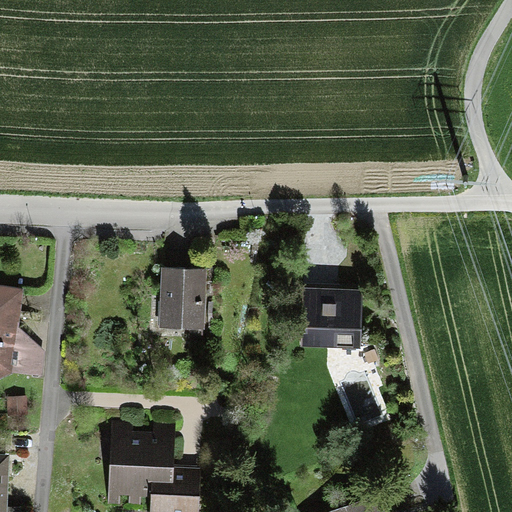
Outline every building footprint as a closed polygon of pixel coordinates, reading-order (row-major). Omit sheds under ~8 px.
[(164,267),(163,300),(168,300),(168,321),(190,322),(190,337),(201,337),(204,268),(164,267)] [(0,373),(10,370),(20,291),(0,288),(0,373)] [(362,292),(303,290),(301,343),(360,346),(362,292)] [(114,461),(112,490),(168,493),(169,487),(173,487),(171,511),(197,511),(199,470),(169,469),(171,437),(122,434),(121,461),(114,461)] [(379,511),(375,497),(331,511),(379,511)]
